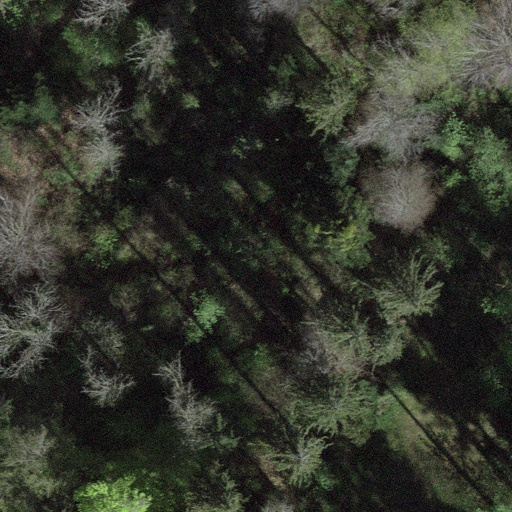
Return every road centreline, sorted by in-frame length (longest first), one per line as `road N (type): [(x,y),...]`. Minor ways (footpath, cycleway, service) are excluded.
road 1 (track): [(511,340),(451,373),(391,511)]
road 2 (track): [(451,373),(511,244)]
